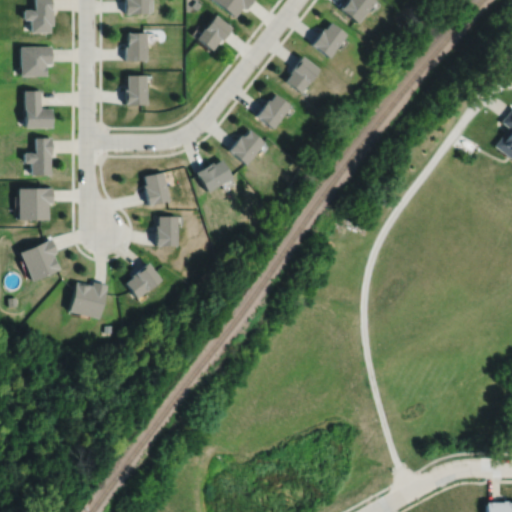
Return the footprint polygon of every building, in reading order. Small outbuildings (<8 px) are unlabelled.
[(32,0),(32,7),(21,7),(21,17),(28,17),(28,29),(47,29),(47,23),(50,23),(50,7),(48,7),(48,0),(32,0)] [(119,0),(119,11),(142,11),(142,0),(119,0)] [(191,0),(188,4),(194,8),(199,3),(195,0),(191,0)] [(211,0),(230,14),(238,3),(242,6),(246,0),(211,0)] [(339,0),(335,5),(353,20),(368,0),(339,0)] [(191,35),(210,12),(226,25),(216,37),(215,36),(207,47),(191,35)] [(319,25),(307,41),(324,55),(342,31),(327,19),(321,26),(319,25)] [(122,29),(122,44),(119,44),(119,58),(141,58),(142,30),(122,29)] [(17,44),(17,73),(44,73),(44,63),(43,63),(43,61),(49,61),(49,44),(17,44)] [(297,53),(287,66),(288,67),(286,70),(287,71),(281,79),(297,91),(315,67),(297,53)] [(122,72),(122,86),(119,86),(119,102),(141,102),(142,73),(122,72)] [(21,88),(21,125),(49,125),(49,106),(37,106),(37,88),(21,88)] [(264,97),(251,113),(269,127),(287,103),(271,91),(266,98),(264,97)] [(511,106),(510,105),(498,120),(505,125),(491,144),(511,160),(511,106)] [(237,132),(224,148),(241,163),(261,140),(245,126),(239,133),(237,132)] [(32,135),(32,150),(21,150),(21,160),(28,160),(28,173),(48,173),(47,153),(49,153),(49,135),(32,135)] [(190,170),(201,190),(228,175),(218,157),(209,162),(208,160),(190,170)] [(139,174),(141,183),(138,183),(143,203),(165,199),(158,170),(139,174)] [(15,186),(15,218),(45,218),(45,201),(49,201),(49,186),(15,186)] [(154,214),(154,223),(152,223),(152,244),(174,244),(174,214),(154,214)] [(14,251),(27,280),(56,267),(49,252),(53,251),(47,237),(14,251)] [(121,281),(133,297),(157,278),(144,261),(128,274),(129,276),(121,281)] [(71,280),(64,310),(95,317),(103,283),(89,280),(88,284),(71,280)] [(4,297),(5,305),(14,305),(13,296),(4,297)] [(484,498),(484,511),(511,511),(511,498),(505,498),(505,497),(501,497),(501,498),(484,498)]
